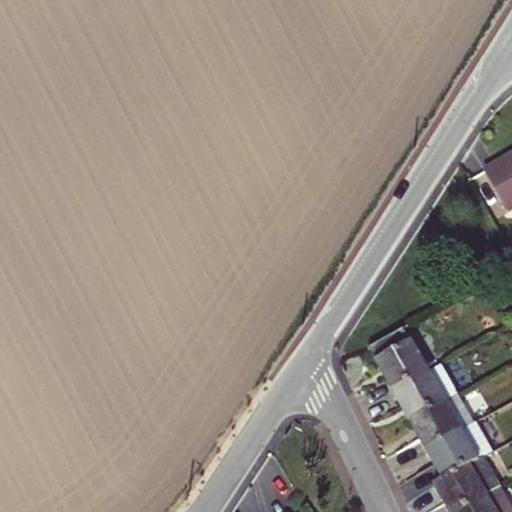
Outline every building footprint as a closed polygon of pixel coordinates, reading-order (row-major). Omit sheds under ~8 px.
[(511,154),(482,172),(507,213),(511,209),(511,154)] [(402,330),(368,348),(393,391),(426,373),(402,330)] [(393,391),(410,421),(443,403),(457,395),(440,365),(426,373),(393,391)] [(410,421),(426,450),(472,424),(473,424),(457,395),(443,403),(410,421)] [(426,450),(443,480),(483,459),(489,455),(472,424),(426,450)] [(435,485),(449,511),(457,511),(485,496),(499,488),(483,459),(443,480),(435,485)] [(485,496),(457,511),(511,511),(511,510),(499,488),(485,496)]
